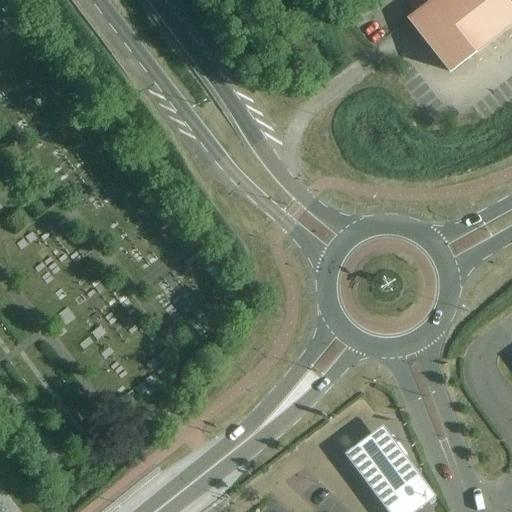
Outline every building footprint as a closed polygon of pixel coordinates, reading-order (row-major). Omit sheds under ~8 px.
[(511,8),(505,0),(433,0),(408,20),(450,73),(511,24),(511,8)] [(34,191),(33,192),(22,200),(37,218),(48,209),(34,191)] [(17,234),(22,230),(28,226),(19,213),(7,223),(17,234)] [(343,448),(383,505),(387,500),(391,496),(395,492),(403,486),(408,483),(414,480),(420,478),(381,422),(343,448)] [(383,505),(385,508),(388,511),(415,511),(434,498),(420,478),(414,480),(408,483),(403,486),(395,492),(391,496),(387,500),(383,505)]
